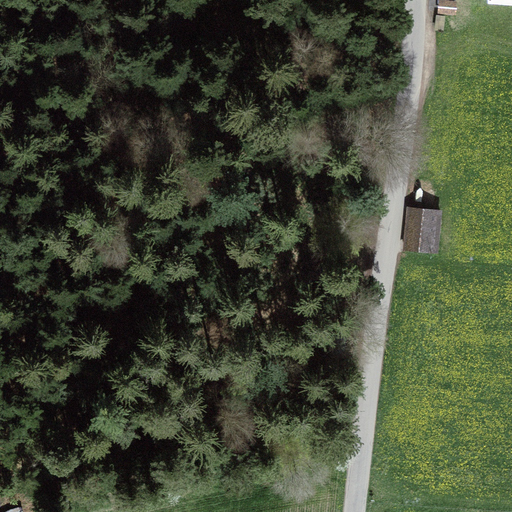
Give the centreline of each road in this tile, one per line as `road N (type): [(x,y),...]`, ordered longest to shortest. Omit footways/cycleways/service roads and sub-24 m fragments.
road 1 (unclassified): [(354,511),(416,0)]
road 2 (track): [(247,0),(276,26),(394,191)]
